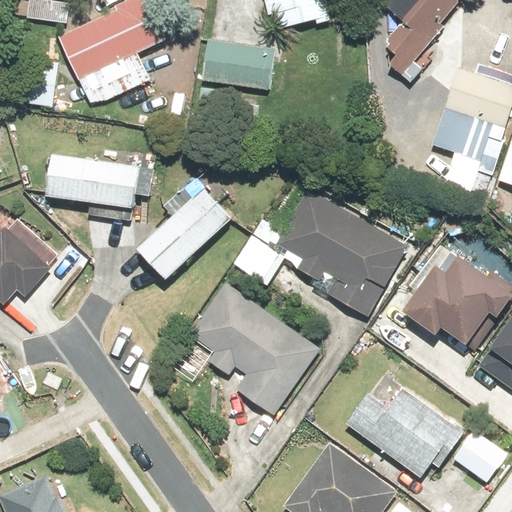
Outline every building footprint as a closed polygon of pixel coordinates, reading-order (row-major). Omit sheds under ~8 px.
[(72,3),(34,0),(28,0),(28,18),(71,21),(72,3)] [(87,79),(174,39),(156,0),(140,0),(66,34),(87,79)] [(334,0),(272,0),(276,14),(283,13),(287,29),(317,21),(318,27),(340,21),(334,0)] [(391,0),(389,3),(408,18),(392,37),(398,41),(395,45),(405,53),(399,61),(412,73),(451,26),(447,22),(465,0),(391,0)] [(216,39),(210,81),(275,90),(281,49),(216,39)] [(0,57),(0,98),(60,107),(65,66),(0,57)] [(511,124),(511,85),(462,70),(448,112),(510,131),(511,124)] [(405,153),(404,96),(372,97),(372,114),(381,114),(382,153),(405,153)] [(265,105),(238,101),(235,123),(262,127),(265,105)] [(59,153),(54,195),(146,207),(151,165),(59,153)] [(176,277),(240,217),(210,186),(146,246),(176,277)] [(412,246),(311,190),(281,243),(309,259),(304,269),(326,281),(332,271),(341,276),(331,294),(372,317),(412,246)] [(0,221),(0,294),(9,303),(23,287),(32,295),(57,266),(10,225),(7,228),(0,221)] [(455,272),(443,264),(414,306),(450,330),(453,325),(479,342),(501,310),(508,316),(511,310),(511,284),(467,255),(455,272)] [(326,348),(231,280),(194,332),(220,351),(213,361),(235,376),(242,366),(252,373),(241,387),(279,414),(326,348)] [(511,324),(483,365),(511,385),(511,324)] [(376,391),(354,420),(428,475),(439,461),(446,466),(473,430),(464,423),(462,426),(410,387),(396,406),(376,391)] [(389,511),(405,490),(337,440),(289,505),(299,511),(389,511)] [(52,474),(3,495),(10,511),(75,511),(67,492),(61,494),(52,474)]
